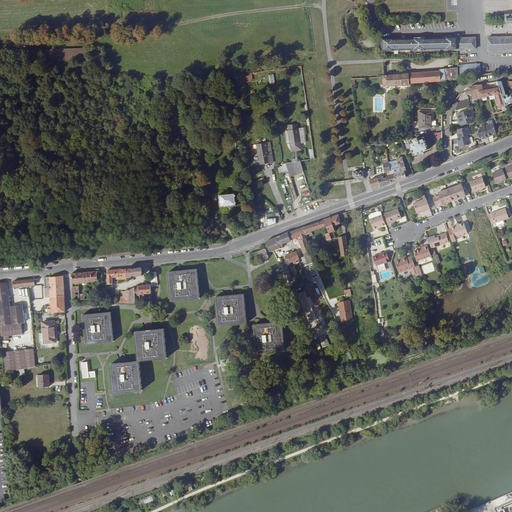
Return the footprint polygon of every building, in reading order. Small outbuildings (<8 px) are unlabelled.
[(511,36),(488,38),(488,51),(511,50),(511,14),(505,15),(505,22),(511,22),(511,36)] [(382,51),(458,49),(476,49),(475,37),(458,38),(458,37),(445,37),(445,38),(426,38),(413,38),(414,38),(394,39),(394,38),(382,39),(382,51)] [(84,48),(47,48),(47,60),(84,60),(84,48)] [(477,64),(458,65),(459,70),(459,76),(478,74),(477,64)] [(440,72),(441,82),(459,80),(459,76),(459,70),(440,72)] [(382,75),(382,76),(382,86),(409,85),(409,84),(441,82),(440,72),(409,74),(382,75)] [(465,91),(466,95),(471,94),(472,100),(495,95),(499,108),(505,106),(497,81),(495,82),(496,88),(493,88),(483,90),(482,84),(471,86),(465,91)] [(497,81),(505,106),(511,103),(511,102),(511,93),(508,96),(507,95),(506,95),(501,81),(497,81)] [(451,109),(457,110),(470,106),(468,100),(459,103),(454,102),(451,109)] [(458,119),(473,115),(471,109),(458,113),(459,116),(457,116),(458,119)] [(423,127),(431,127),(432,112),(419,111),(419,127),(416,127),(416,131),(423,131),(423,127)] [(473,115),(458,119),(459,123),(461,122),(461,125),(474,121),(473,115)] [(485,126),(488,137),(492,136),(491,135),(496,133),(493,124),(485,126)] [(481,139),(488,137),(485,126),(479,127),(480,130),(477,131),(479,138),(481,139)] [(470,135),(467,127),(457,129),(458,133),(457,133),(458,138),(468,136),(470,135)] [(298,129),(288,130),(291,149),(301,147),(298,129)] [(434,140),(442,139),(442,132),(433,133),(434,140)] [(457,139),(459,145),(461,147),(470,144),(468,136),(458,138),(457,139)] [(411,147),(414,155),(420,153),(423,152),(429,149),(424,137),(420,139),(418,140),(417,138),(413,140),(412,141),(412,142),(407,144),(409,148),(411,147)] [(266,143),(257,144),(260,165),(273,163),(272,155),(269,155),(266,143)] [(393,175),(395,181),(405,177),(404,171),(406,169),(402,157),(397,159),(397,160),(388,163),(383,164),(384,168),(389,167),(391,171),(392,170),(393,170),(397,169),(398,173),(395,174),(393,175)] [(292,163),(286,164),(290,177),(297,175),(292,163)] [(492,173),(496,183),(506,179),(502,169),(492,173)] [(364,170),(353,172),(354,179),(365,178),(364,170)] [(386,177),(388,184),(395,181),(393,175),(392,175),(386,177)] [(378,180),(378,177),(370,180),(372,188),(380,186),(378,180)] [(380,186),(380,187),(388,184),(386,177),(384,178),(378,180),(380,186)] [(469,182),(473,192),(486,187),(482,177),(469,182)] [(446,190),(450,202),(450,203),(450,204),(456,200),(466,196),(461,185),(446,190)] [(436,207),(450,202),(446,190),(438,193),(439,196),(433,198),(436,207)] [(219,194),(220,207),(237,205),(236,193),(219,194)] [(417,213),(430,209),(426,199),(413,203),(417,213)] [(488,214),(492,224),(509,218),(508,216),(506,210),(505,208),(488,214)] [(382,215),(385,224),(401,219),(398,209),(382,214),(382,215)] [(324,220),(329,233),(333,232),(335,231),(333,226),(341,223),(339,215),(324,220)] [(381,226),(386,225),(385,224),(382,215),(370,219),(374,230),(377,229),(377,228),(381,226)] [(264,216),(257,218),(259,225),(266,224),(264,216)] [(267,218),(267,227),(278,223),(281,220),(279,217),(267,218)] [(326,241),(326,240),(331,239),(329,233),(324,220),(303,228),(306,235),(312,233),(311,232),(321,228),(326,241)] [(468,233),(464,223),(459,225),(455,226),(451,228),(448,230),(452,241),(456,240),(455,238),(468,233)] [(288,233),(291,241),(298,238),(299,241),(307,239),(307,238),(306,235),(303,228),(288,233)] [(276,238),(280,248),(283,247),(282,244),(291,241),(288,233),(276,238)] [(428,238),(431,248),(449,242),(446,233),(435,237),(434,236),(428,238)] [(350,255),(346,236),(338,237),(341,257),(350,255)] [(266,242),(270,252),(280,248),(276,238),(266,242)] [(307,239),(299,241),(304,254),(311,251),(307,239)] [(431,256),(427,245),(423,247),(424,248),(420,249),(413,252),(417,261),(431,256)] [(264,249),(251,254),(252,258),(253,259),(254,259),(258,257),(260,260),(260,261),(261,261),(268,258),(268,257),(266,250),(265,249),(264,249)] [(311,251),(304,254),(308,265),(315,262),(311,251)] [(390,261),(386,251),(373,256),(376,266),(385,263),(390,261)] [(286,255),(289,263),(293,262),(296,261),(299,260),(296,252),(286,255)] [(395,261),(399,271),(409,268),(410,268),(411,270),(413,275),(415,274),(418,273),(415,267),(411,256),(407,258),(407,257),(402,259),(399,260),(395,261)] [(315,262),(308,265),(313,278),(320,275),(315,262)] [(420,266),(423,275),(435,270),(432,262),(420,266)] [(282,269),(287,279),(292,277),(288,266),(282,269)] [(127,269),(127,278),(132,278),(132,276),(142,276),(142,267),(127,269)] [(118,280),(125,280),(125,278),(127,278),(127,269),(115,270),(115,278),(118,278),(118,280)] [(173,301),(181,300),(181,299),(190,298),(190,299),(198,299),(198,298),(199,298),(199,297),(200,297),(200,296),(197,272),(197,271),(197,270),(196,270),(196,269),(195,269),(194,269),(187,270),(188,272),(184,272),(184,274),(181,274),(180,273),(178,273),(178,271),(170,272),(169,272),(169,273),(168,273),(168,274),(171,299),(171,300),(172,301),(173,301)] [(88,272),(89,283),(97,282),(98,282),(98,272),(98,271),(88,272)] [(72,273),(72,284),(79,284),(89,283),(88,272),(79,273),(72,273)] [(63,276),(44,278),(45,288),(47,288),(47,293),(45,293),(46,297),(51,297),(51,306),(48,306),(49,312),(65,312),(63,276)] [(7,282),(0,283),(0,336),(3,336),(2,326),(22,323),(25,323),(23,305),(10,306),(10,304),(9,297),(7,282)] [(28,286),(30,303),(37,302),(35,285),(28,286)] [(120,296),(120,301),(141,303),(140,297),(143,296),(143,294),(151,293),(150,285),(139,286),(135,288),(129,291),(123,292),(123,297),(120,296)] [(304,292),(297,295),(310,322),(317,319),(310,305),(314,304),(310,296),(307,298),(304,292)] [(220,326),(228,325),(228,323),(237,323),(237,324),(244,323),(245,323),(246,323),(246,322),(247,322),(247,321),(244,296),(244,295),(243,295),(243,294),(242,294),(241,294),(234,295),(234,297),(231,297),(231,299),(227,299),(227,297),(225,298),(225,296),(217,297),(216,297),(215,298),(215,299),(218,324),(218,325),(218,326),(219,326),(220,326)] [(342,323),(354,321),(350,300),(339,302),(342,323)] [(87,344),(95,343),(95,342),(104,341),(104,342),(111,342),(112,342),(112,341),(113,341),(113,340),(114,340),(114,339),(111,315),(111,314),(110,313),(109,313),(109,312),(108,312),(101,313),(101,315),(98,315),(98,317),(94,317),(94,316),(92,316),(92,314),(84,315),(83,315),(83,316),(82,316),(82,317),(82,318),(85,342),(85,343),(85,344),(86,344),(87,344)] [(44,343),(56,342),(54,322),(42,323),(43,333),(44,342),(44,343)] [(258,354),(266,353),(266,351),(275,350),(275,352),(283,351),(284,351),(284,350),(285,350),(285,349),(285,348),(282,324),(282,323),(281,323),(281,322),(280,322),(279,322),(272,323),(272,324),(269,325),(269,327),(265,327),(265,325),(263,325),(263,324),(255,325),(254,325),(253,326),(253,327),(256,352),(256,353),(257,353),(257,354),(258,354)] [(22,323),(2,326),(3,336),(5,336),(9,336),(23,334),(22,323)] [(140,361),(148,360),(148,358),(157,357),(157,359),(165,358),(166,358),(166,357),(167,357),(167,356),(167,355),(164,331),(164,330),(163,330),(163,329),(162,329),(161,329),(154,330),(155,332),(151,332),(151,334),(148,334),(147,332),(145,332),(145,331),(137,331),(137,332),(136,332),(135,333),(135,334),(138,359),(138,360),(139,360),(139,361),(140,361)] [(325,335),(318,338),(322,347),(329,344),(325,335)] [(36,367),(34,348),(3,352),(6,371),(36,367)] [(115,393),(116,393),(123,392),(123,391),(132,390),(133,391),(140,391),(141,391),(141,390),(142,390),(142,389),(142,388),(139,364),(139,363),(139,362),(138,362),(138,361),(137,361),(130,362),(130,364),(127,364),(127,366),(123,366),(122,365),(121,365),(120,363),(113,364),(112,364),(111,364),(111,365),(110,366),(110,367),(113,391),(113,392),(114,392),(114,393),(115,393)] [(39,387),(49,387),(49,375),(39,375),(39,387)] [(17,386),(16,379),(7,381),(8,387),(17,386)]
